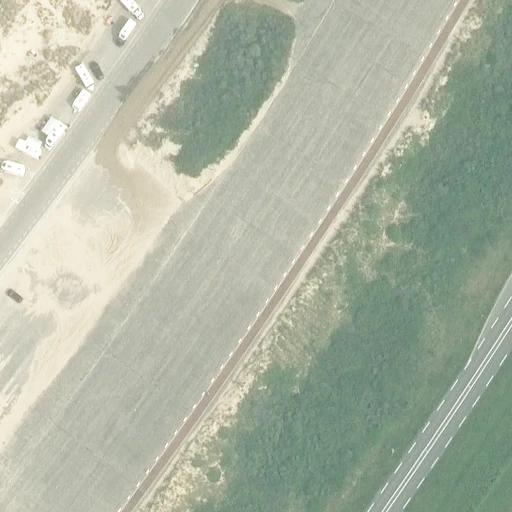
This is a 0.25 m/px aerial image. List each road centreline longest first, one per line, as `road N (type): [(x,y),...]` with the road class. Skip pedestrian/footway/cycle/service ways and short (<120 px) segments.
road 1 (unclassified): [(0,244),(174,0)]
road 2 (primary): [(383,511),(511,317)]
